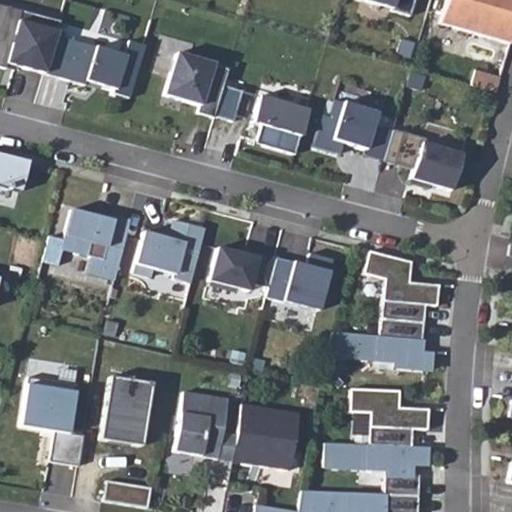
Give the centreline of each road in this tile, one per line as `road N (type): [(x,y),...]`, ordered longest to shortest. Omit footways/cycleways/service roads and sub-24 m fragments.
road 1 (residential): [(0,123),(467,244)]
road 2 (residential): [(467,244),(458,511)]
road 3 (residential): [(511,93),(467,244)]
